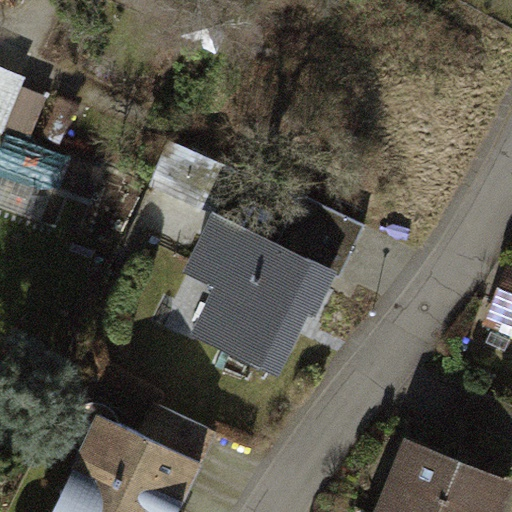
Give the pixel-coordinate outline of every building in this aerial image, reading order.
[(24,84),(0,74),(0,132),(4,134),(24,84)] [(68,153),(9,136),(0,166),(58,184),(68,153)] [(234,170),(174,145),(156,187),(217,212),(234,170)] [(372,225),(306,195),(284,244),(220,216),(195,272),(226,285),(203,337),(273,369),(306,297),(317,302),(332,270),(349,277),(372,225)] [(218,434),(160,405),(145,435),(204,463),(218,434)] [(104,418),(57,511),(175,511),(199,465),(104,418)] [(511,481),(415,445),(389,511),(508,511),(511,503),(511,481)]
